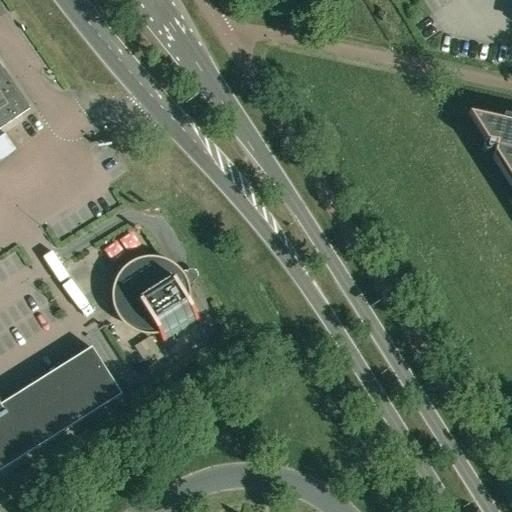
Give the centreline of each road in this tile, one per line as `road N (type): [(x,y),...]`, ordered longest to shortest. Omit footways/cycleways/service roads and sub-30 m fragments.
road 1 (primary): [(69,0),(301,276),(450,511)]
road 2 (primary): [(490,511),(155,0)]
road 3 (unclassified): [(344,511),(308,489),(258,476),(206,481),(148,511)]
